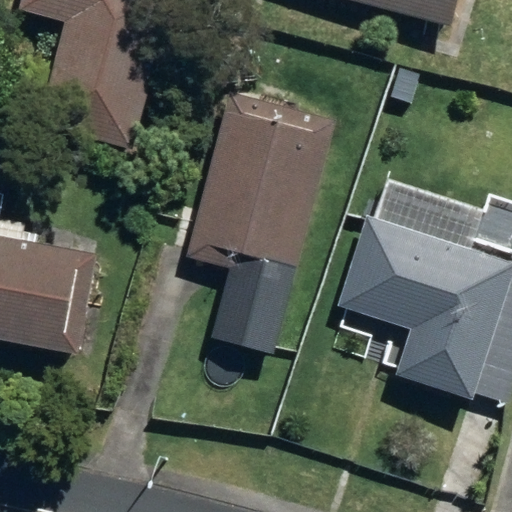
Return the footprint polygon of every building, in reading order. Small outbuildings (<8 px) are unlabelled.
[(22,128),(111,152),(151,0),(4,0),(2,11),(50,24),(22,128)] [(322,0),(426,27),(433,0),(322,0)] [(169,258),(272,285),(315,123),(212,96),(169,258)] [(456,392),(495,406),(511,356),(511,272),(351,218),(321,307),(394,331),(379,377),(453,402),(456,392)] [(0,343),(57,355),(76,261),(0,244),(0,343)]
